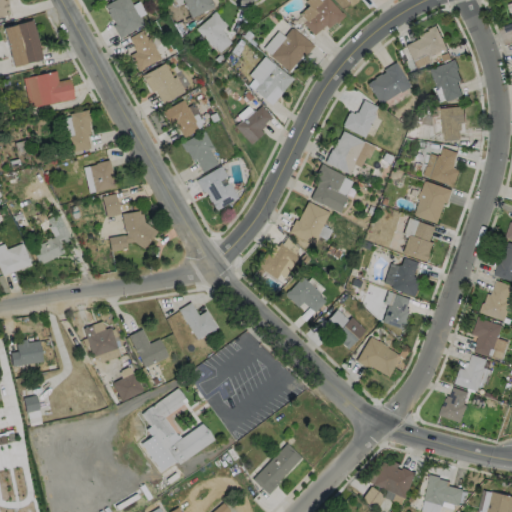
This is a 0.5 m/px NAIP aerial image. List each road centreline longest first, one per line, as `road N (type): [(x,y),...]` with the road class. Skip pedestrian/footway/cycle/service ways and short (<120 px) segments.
road 1 (residential): [(466,0),(500,94),(497,162),(411,386),(303,511)]
road 2 (residential): [(440,0),(381,24),(315,105),(240,246),(212,267)]
road 3 (tertiary): [(212,267),(280,342),(379,424),(506,459)]
road 4 (residential): [(212,267),(64,0)]
road 5 (tertiary): [(212,267),(0,303)]
